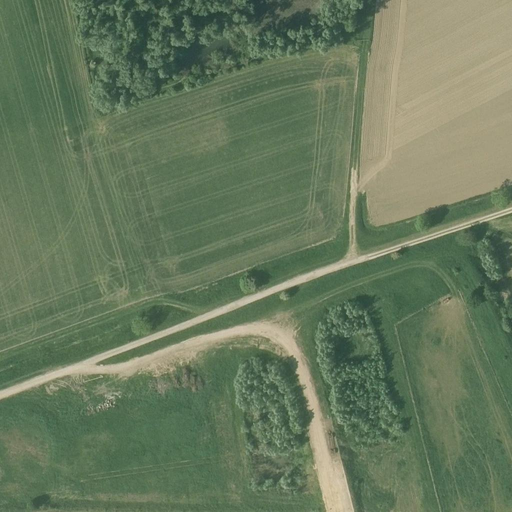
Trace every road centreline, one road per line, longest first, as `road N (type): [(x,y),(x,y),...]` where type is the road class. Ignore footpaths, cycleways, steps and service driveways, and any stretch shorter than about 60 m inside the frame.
road 1 (unclassified): [(0,397),(364,258)]
road 2 (track): [(357,261),(352,197),(366,0)]
